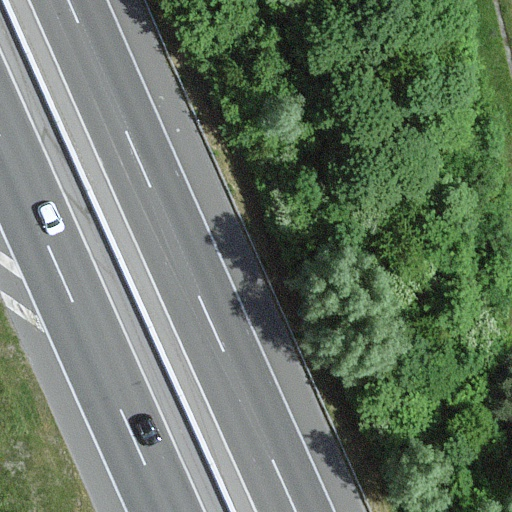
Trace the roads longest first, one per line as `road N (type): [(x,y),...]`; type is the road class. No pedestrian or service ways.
road 1 (motorway): [(296,511),(69,0)]
road 2 (motorway): [(0,139),(164,511)]
